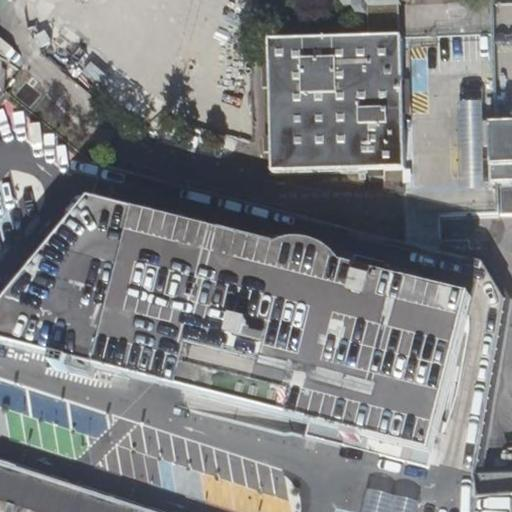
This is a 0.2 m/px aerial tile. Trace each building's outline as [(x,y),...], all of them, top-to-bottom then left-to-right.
[(370,7),(370,16),(370,39),(271,42),(275,174),(408,171),(404,38),(402,38),(401,7),(403,7),(402,0),(351,0),(352,8),(358,8),(370,7)] [(511,4),(495,5),(497,124),(492,124),(493,185),(500,185),(500,213),(511,212),(511,4)] [(358,16),(370,16),(370,7),(358,8),(358,16)] [(99,204),(95,203),(0,317),(0,349),(8,347),(57,360),(70,363),(104,233),(83,226),(91,215),(99,204)] [(99,204),(91,215),(217,249),(206,231),(99,204)] [(91,215),(83,226),(104,233),(70,363),(73,364),(97,370),(312,425),(309,437),(344,447),(346,440),(362,444),(364,439),(401,448),(407,428),(438,436),(468,323),(468,318),(467,315),(424,303),(400,303),(399,299),(398,296),(245,256),(229,266),(217,249),(91,215)] [(439,237),(439,245),(488,257),(476,237),(439,237)] [(418,248),(386,239),(385,244),(417,253),(418,248)] [(252,252),(245,256),(398,296),(397,295),(394,291),(391,289),(373,283),(379,261),(316,245),(310,267),(252,252)] [(463,259),(436,252),(434,258),(462,265),(463,259)] [(463,259),(462,265),(481,271),(482,264),(463,259)] [(424,303),(467,315),(467,314),(464,310),(459,307),(437,300),(437,303),(424,303)] [(73,364),(70,363),(57,360),(55,369),(71,373),(73,364)] [(97,370),(73,364),(71,373),(95,380),(97,370)] [(0,511),(146,511),(107,499),(102,511),(73,511),(29,498),(36,476),(0,464),(0,511)] [(36,476),(29,498),(73,511),(102,511),(107,499),(36,476)] [(419,511),(424,493),(371,480),(363,511),(387,511),(391,498),(407,502),(404,511),(419,511)]
